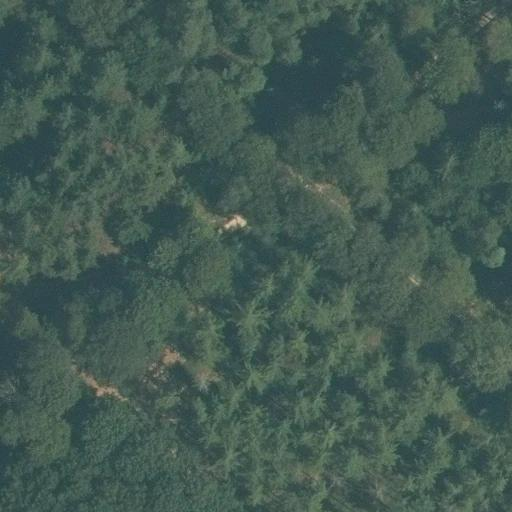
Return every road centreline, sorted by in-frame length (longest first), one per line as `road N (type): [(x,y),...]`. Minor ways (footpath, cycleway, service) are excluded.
road 1 (track): [(0,425),(508,0)]
road 2 (track): [(99,0),(511,362)]
road 3 (track): [(337,143),(511,157)]
road 4 (track): [(152,511),(31,400)]
